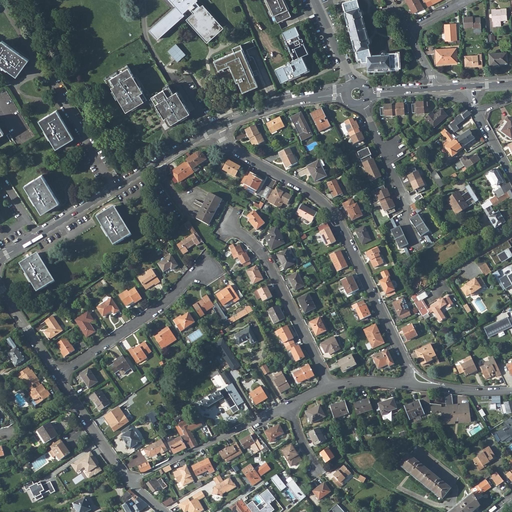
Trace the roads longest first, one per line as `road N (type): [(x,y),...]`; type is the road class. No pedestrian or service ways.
road 1 (residential): [(216,129),(234,151),(331,210),(414,385)]
road 2 (residential): [(228,225),(266,260),(329,386)]
road 3 (residential): [(205,269),(56,375)]
road 4 (residential): [(152,166),(0,257)]
road 5 (residential): [(56,375),(129,482),(165,511)]
road 6 (residential): [(419,249),(405,222),(404,194),(360,105)]
road 7 (residential): [(345,93),(216,129)]
road 8 (residential): [(289,404),(169,462)]
